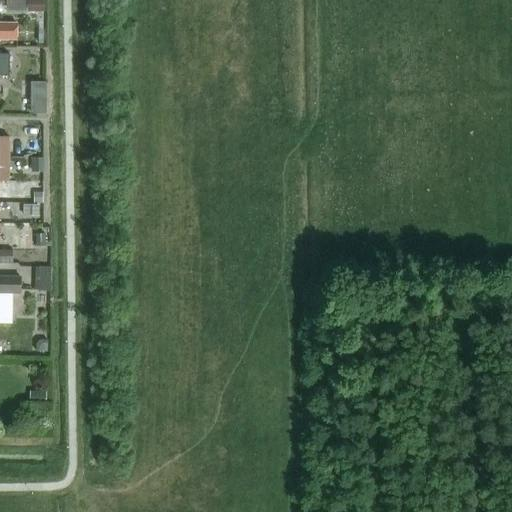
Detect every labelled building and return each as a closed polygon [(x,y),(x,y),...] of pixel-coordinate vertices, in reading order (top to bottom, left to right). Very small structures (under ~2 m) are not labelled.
[(27,0),(27,11),(27,12),(44,12),(43,0),(27,0)] [(16,23),(0,23),(0,39),(16,39),(16,23)] [(36,30),(36,44),(45,44),(45,30),(36,30)] [(0,75),(9,76),(9,54),(0,53),(0,75)] [(46,93),(46,81),(31,81),(31,93),(46,93)] [(0,136),(0,158),(9,158),(9,137),(0,136)] [(0,181),(8,181),(9,158),(0,158),(0,181)] [(45,159),(33,159),(33,172),(45,172),(45,159)] [(34,192),(34,203),(43,203),(42,192),(34,192)] [(25,206),(25,215),(40,215),(40,206),(25,206)] [(36,234),(36,246),(45,246),(45,234),(36,234)] [(12,250),(0,250),(0,263),(12,263),(12,250)] [(20,277),(0,276),(0,293),(20,294),(20,277)] [(36,342),(36,351),(48,351),(48,339),(40,339),(36,342)] [(35,391),(35,403),(47,403),(47,395),(47,391),(35,391)]
